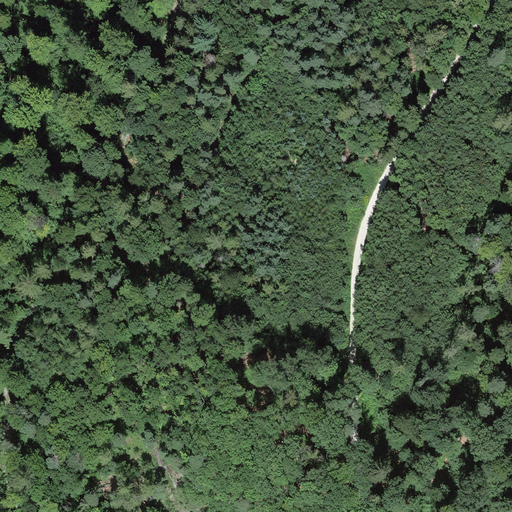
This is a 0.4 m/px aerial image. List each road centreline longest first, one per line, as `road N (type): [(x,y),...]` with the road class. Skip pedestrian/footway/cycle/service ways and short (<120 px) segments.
road 1 (track): [(16,511),(6,410),(18,339),(86,220),(184,0)]
road 2 (track): [(368,511),(352,385),(354,252),(394,157),(494,0)]
